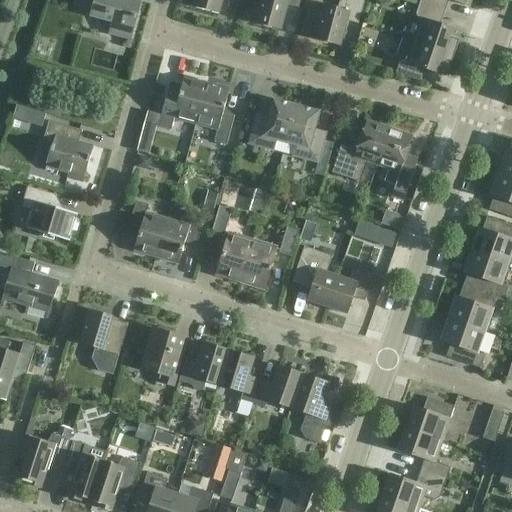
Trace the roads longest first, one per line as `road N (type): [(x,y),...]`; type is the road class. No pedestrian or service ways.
road 1 (residential): [(472,114),(156,32)]
road 2 (residential): [(385,359),(90,268)]
road 3 (residential): [(385,359),(472,114)]
road 4 (residential): [(90,268),(156,32)]
road 5 (residential): [(333,511),(385,359)]
road 6 (residential): [(511,402),(385,359)]
road 7 (residential): [(472,114),(511,0)]
